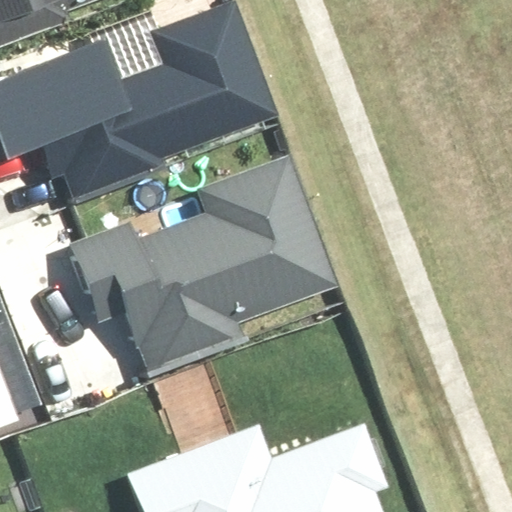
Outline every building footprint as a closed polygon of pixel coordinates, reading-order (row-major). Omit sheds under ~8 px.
[(0,0),(0,31),(70,6),(67,0),(0,0)] [(124,34),(0,79),(0,102),(24,168),(69,151),(88,198),(164,167),(161,159),(285,115),(245,5),(164,34),(174,63),(139,75),(124,34)] [(125,210),(67,233),(94,304),(111,297),(136,363),(234,325),(229,313),(327,276),(279,151),(187,186),(195,206),(133,230),(125,210)] [(0,417),(15,411),(0,370),(0,417)] [(406,488),(383,423),(278,459),(266,424),(130,471),(143,511),(397,511),(391,493),(406,488)]
